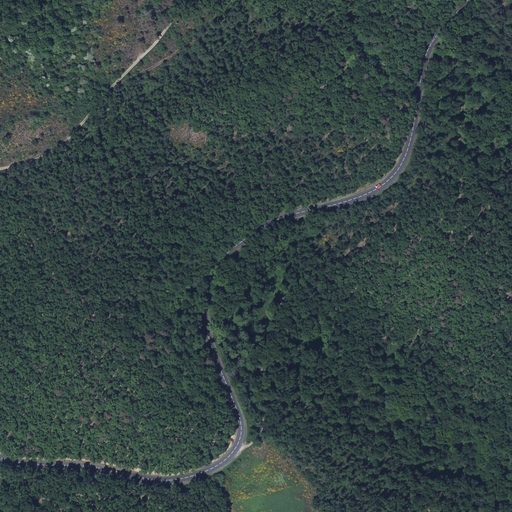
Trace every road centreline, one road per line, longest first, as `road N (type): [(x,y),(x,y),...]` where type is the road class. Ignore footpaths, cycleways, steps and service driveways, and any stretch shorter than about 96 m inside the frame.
road 1 (secondary): [(0,456),(171,480),(226,459),(240,420),(207,320),(217,262),(268,224),(389,181),(408,148),(431,43),(470,0)]
road 2 (track): [(0,168),(61,145),(184,0)]
